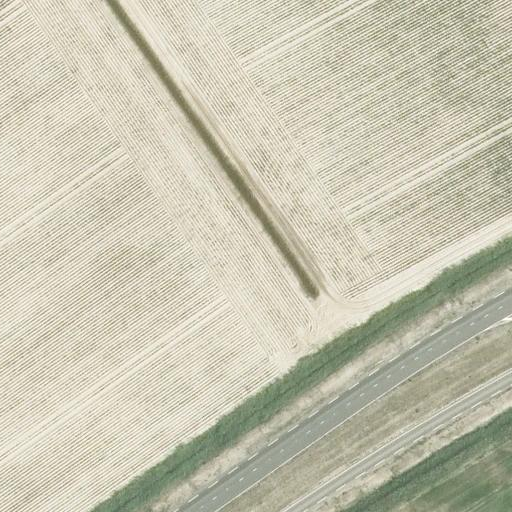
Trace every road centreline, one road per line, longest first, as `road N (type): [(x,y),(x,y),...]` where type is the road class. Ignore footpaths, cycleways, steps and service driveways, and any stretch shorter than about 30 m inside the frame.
road 1 (tertiary): [(511,301),(194,511)]
road 2 (tertiary): [(296,511),(511,377)]
